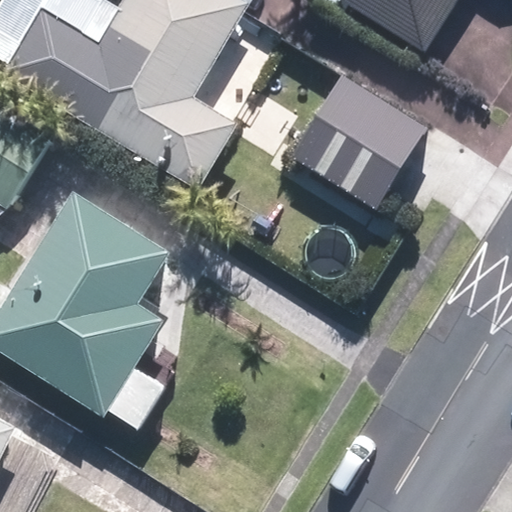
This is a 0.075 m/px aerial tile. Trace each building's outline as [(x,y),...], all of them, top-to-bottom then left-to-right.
[(120,0),(7,0),(0,11),(0,51),(215,187),(254,126),(228,111),(253,72),(224,53),(258,0),(132,0),(129,6),(120,0)] [(360,0),(436,47),(464,0),(360,0)] [(388,210),(436,123),(349,76),(305,156),(285,145),(265,182),(363,236),(380,205),(388,210)] [(0,235),(63,129),(0,91),(0,235)] [(13,267),(0,290),(0,340),(153,429),(178,385),(150,369),(175,326),(147,310),(182,249),(87,194),(37,281),(13,267)] [(32,417),(0,401),(0,511),(40,511),(60,473),(15,452),(32,417)]
